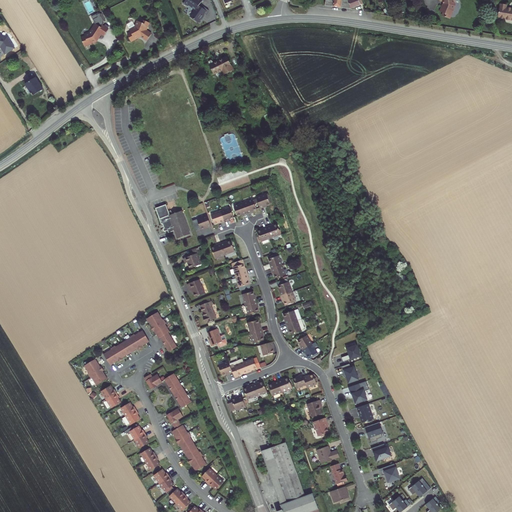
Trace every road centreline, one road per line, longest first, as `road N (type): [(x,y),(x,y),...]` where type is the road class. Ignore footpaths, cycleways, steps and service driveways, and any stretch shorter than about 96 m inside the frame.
road 1 (tertiary): [(511,48),(337,20),(279,20)]
road 2 (tertiary): [(279,20),(218,34),(97,94)]
road 3 (residential): [(288,360),(324,377),(366,499)]
road 4 (tertiary): [(159,251),(97,94)]
road 5 (tertiary): [(80,106),(112,150),(159,251)]
road 6 (residential): [(224,511),(172,459),(139,388)]
road 7 (residential): [(288,360),(243,229)]
